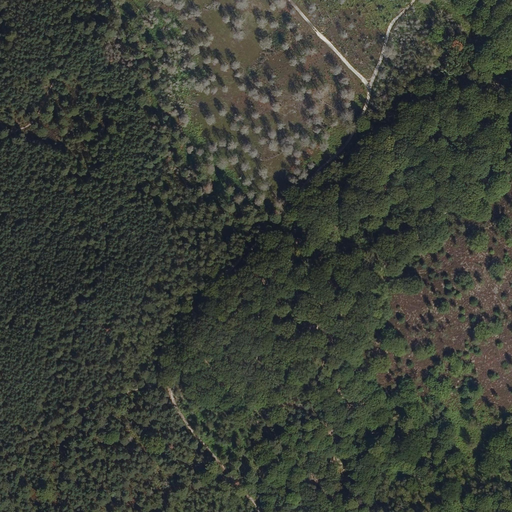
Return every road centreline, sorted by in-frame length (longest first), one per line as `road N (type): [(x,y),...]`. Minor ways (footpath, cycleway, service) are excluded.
road 1 (track): [(0,453),(106,395),(168,382)]
road 2 (track): [(168,382),(199,439),(260,511)]
